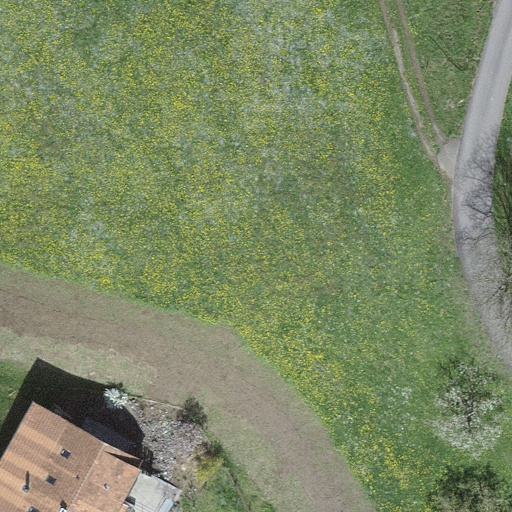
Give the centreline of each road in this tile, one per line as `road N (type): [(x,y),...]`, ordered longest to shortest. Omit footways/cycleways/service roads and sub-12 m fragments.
road 1 (unclassified): [(511,15),(463,164),(486,284),(511,337)]
road 2 (track): [(463,164),(395,0)]
